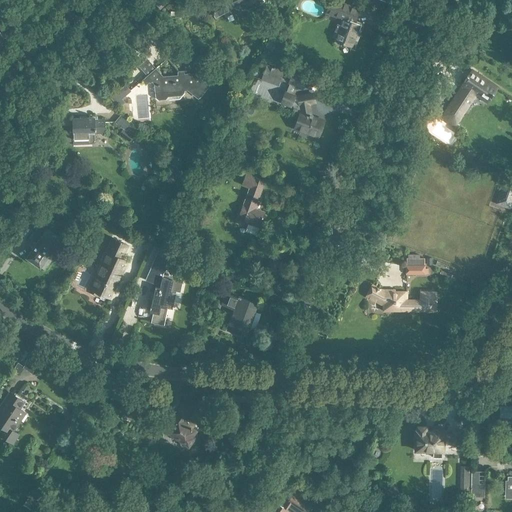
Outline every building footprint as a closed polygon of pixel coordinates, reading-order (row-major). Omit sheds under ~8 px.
[(222,0),(210,6),(213,10),(212,10),(214,16),(215,15),(215,16),(228,10),(228,9),(239,4),(240,5),(245,3),(247,8),(253,7),(258,4),(262,0),(222,0)] [(340,26),(339,25),(337,30),(339,30),(335,40),(351,46),(359,25),(353,23),(354,19),(355,19),(358,10),(334,0),(330,0),(327,8),(345,15),(340,26)] [(266,65),(263,74),(280,80),(281,77),(283,71),(266,65)] [(155,68),(141,80),(145,85),(149,82),(149,83),(151,81),(154,84),(155,97),(158,100),(165,99),(167,96),(181,95),(184,92),(184,91),(184,89),(188,88),(199,98),(209,86),(193,73),(184,73),(184,72),(177,72),(177,74),(162,76),(155,68)] [(470,72),(461,85),(463,86),(442,117),(454,125),(475,93),(488,101),(497,87),(487,80),(485,82),(470,72)] [(281,77),(280,80),(289,83),(297,86),(302,88),(305,79),(292,74),(290,80),(281,77)] [(285,92),(281,102),(291,106),(291,105),(293,105),(294,111),(300,113),(294,127),(318,136),(323,121),(315,118),(314,119),(311,118),(312,115),(310,114),(308,103),(315,102),(313,94),(296,97),(294,96),(295,95),(294,95),(297,86),(289,83),(286,92),(285,92)] [(119,107),(124,103),(120,98),(130,90),(125,84),(110,97),(119,107)] [(121,114),(114,122),(122,129),(119,133),(129,141),(132,136),(131,135),(133,133),(131,131),(128,128),(132,123),(121,114)] [(105,132),(105,119),(94,119),(94,117),(86,117),(86,118),(81,119),(81,118),(72,118),(72,130),(62,131),(62,141),(73,140),(73,144),(92,143),(93,143),(94,142),(95,141),(95,140),(95,133),(105,132)] [(452,146),(459,136),(438,122),(431,132),(452,146)] [(257,200),(264,180),(252,175),(248,186),(250,187),(243,204),(242,204),(237,219),(259,227),(264,212),(256,209),(256,208),(256,207),(257,204),(258,204),(259,201),(257,200)] [(495,204),(511,210),(511,206),(511,188),(502,185),(495,204)] [(27,225),(36,231),(43,222),(33,216),(27,225)] [(53,233),(47,228),(42,235),(36,243),(34,242),(30,248),(32,249),(26,257),(40,267),(56,245),(49,240),(53,233)] [(101,276),(93,294),(103,299),(105,295),(106,295),(108,296),(118,274),(120,275),(127,260),(121,258),(127,245),(113,238),(101,265),(100,264),(96,272),(98,273),(97,274),(101,276)] [(179,238),(176,243),(184,248),(187,243),(179,238)] [(179,280),(179,277),(169,275),(169,274),(168,273),(168,272),(167,271),(166,271),(165,271),(164,271),(163,272),(163,273),(162,273),(165,265),(173,269),(177,259),(169,256),(169,255),(158,250),(145,279),(156,284),(155,286),(153,293),(151,293),(150,298),(152,299),(151,306),(150,306),(149,308),(150,308),(149,311),(153,312),(150,322),(163,325),(167,308),(172,309),(176,291),(180,292),(182,281),(179,280)] [(419,258),(419,255),(408,255),(408,258),(406,258),(406,273),(427,273),(427,269),(424,269),(424,258),(419,258)] [(437,261),(435,265),(451,272),(453,268),(437,261)] [(230,274),(222,271),(220,277),(228,279),(230,274)] [(406,300),(406,291),(394,291),(394,289),(391,289),(390,291),(385,291),(372,284),(366,296),(384,305),(385,303),(390,303),(390,310),(435,311),(436,292),(420,291),(420,300),(406,300)] [(226,292),(222,304),(234,309),(229,324),(247,330),(247,329),(254,311),(257,303),(226,292)] [(29,358),(23,366),(17,362),(13,369),(18,373),(22,366),(31,373),(42,357),(32,350),(27,357),(29,358)] [(14,431),(26,413),(20,408),(24,401),(16,395),(7,408),(5,407),(2,412),(0,411),(0,425),(3,427),(0,432),(0,434),(13,443),(19,434),(14,431)] [(137,401),(130,411),(146,421),(153,412),(137,401)] [(190,413),(180,406),(173,417),(174,417),(171,423),(173,424),(168,431),(180,439),(180,440),(179,441),(179,442),(179,443),(180,444),(181,445),(182,445),(182,446),(183,446),(184,446),(185,445),(186,444),(187,444),(188,445),(194,437),(192,436),(195,430),(191,427),(193,424),(186,419),(190,413)] [(511,406),(503,406),(503,416),(511,416),(511,406)] [(443,444),(461,444),(461,431),(452,431),(452,436),(444,436),(444,431),(442,431),(442,427),(433,426),(433,430),(426,430),(426,426),(417,426),(417,430),(416,430),(415,450),(433,450),(433,457),(442,457),(442,451),(443,451),(443,444)] [(38,483),(23,504),(33,511),(48,489),(38,483)] [(469,483),(461,483),(461,491),(469,491),(469,483)] [(482,495),(483,483),(471,483),(470,495),(482,495)] [(288,502),(303,511),(308,506),(292,495),(288,502)] [(102,511),(103,511),(89,501),(86,505),(81,502),(79,505),(77,504),(73,510),(76,511),(102,511)] [(268,509),(269,510),(270,511),(269,511),(285,511),(287,510),(273,501),(268,509)]
